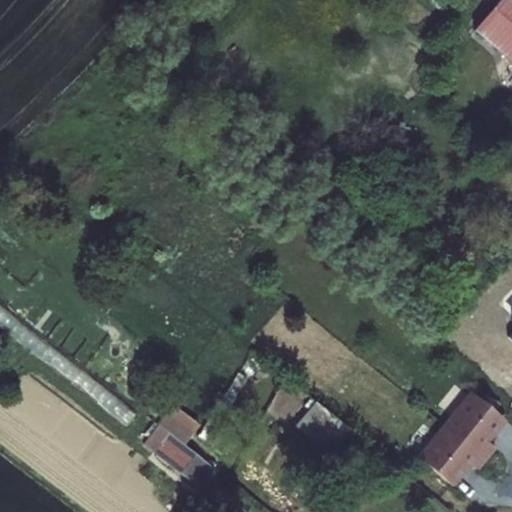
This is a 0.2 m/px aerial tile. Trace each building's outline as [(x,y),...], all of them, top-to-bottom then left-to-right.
[(511,0),(498,0),(473,27),(511,62),(511,0)] [(468,390),(441,422),(483,456),(492,444),(484,438),(502,417),(468,390)] [(358,436),(323,407),(305,429),(339,459),(358,436)] [(171,418),(163,428),(179,441),(185,447),(194,436),(171,418)] [(441,422),(415,455),(449,483),(466,461),(474,467),(483,456),(441,422)] [(163,428),(149,445),(165,458),(179,441),(163,428)] [(185,447),(179,441),(165,458),(201,489),(216,472),(185,447)] [(342,475),(358,456),(348,448),(339,459),(332,468),(342,475)]
